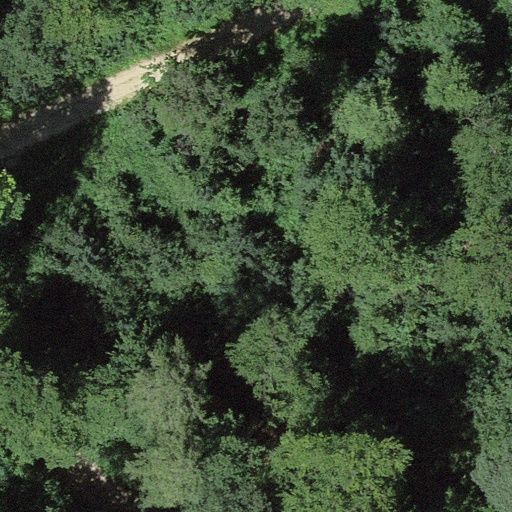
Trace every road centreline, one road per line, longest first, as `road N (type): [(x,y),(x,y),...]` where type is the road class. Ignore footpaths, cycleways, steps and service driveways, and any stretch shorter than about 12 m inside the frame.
road 1 (track): [(0,139),(301,0)]
road 2 (track): [(117,511),(0,418)]
